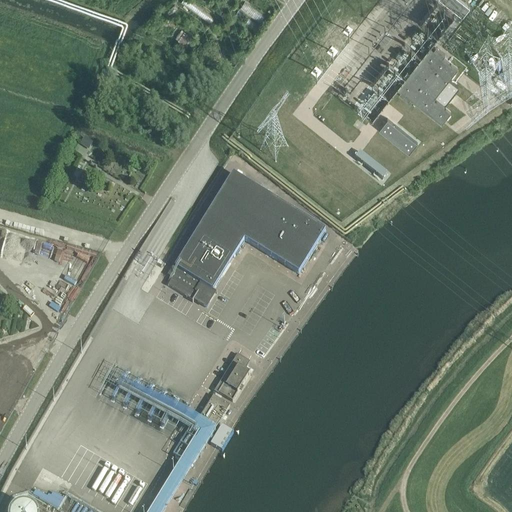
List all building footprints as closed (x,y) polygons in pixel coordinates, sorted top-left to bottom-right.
[(441,0),(463,17),(470,7),(460,0),(441,0)] [(405,78),(397,88),(400,90),(399,93),(408,100),(410,98),(442,123),(451,111),(434,97),(435,96),(445,104),(459,86),(449,78),(458,68),(443,56),(445,54),(435,46),(434,48),(430,46),(421,57),(405,78)] [(388,118),(379,129),(409,153),(418,142),(388,118)] [(87,148),(91,142),(85,138),(81,144),(87,148)] [(360,152),(356,158),(383,180),(388,174),(360,152)] [(195,300),(206,307),(215,293),(217,294),(214,291),(245,241),(299,274),(326,231),(233,174),(176,267),(175,266),(168,276),(169,277),(169,276),(173,278),(168,286),(193,302),(192,302),(193,303),(195,300)] [(218,393),(233,402),(251,373),(250,373),(249,375),(243,371),(248,363),(238,357),(223,382),(225,383),(218,393)] [(197,423),(213,434),(230,407),(214,396),(197,423)] [(175,458),(192,468),(212,435),(196,425),(180,451),(175,458)] [(219,432),(211,445),(219,450),(227,437),(231,430),(223,425),(219,432)] [(39,511),(38,509),(36,507),(33,505),(31,504),(28,503),(26,503),(23,503),(20,504),(18,506),(16,507),(14,509),(12,511),(39,511)]
